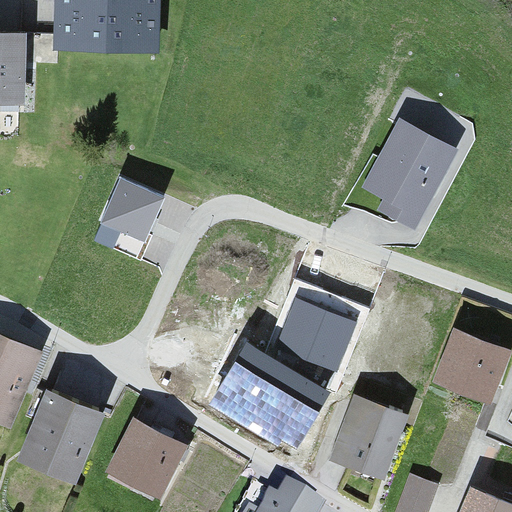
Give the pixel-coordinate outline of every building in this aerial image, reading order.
[(170,0),(65,0),(62,52),(168,57),(170,0)] [(36,38),(0,36),(0,106),(32,108),(36,38)] [(454,146),(400,119),(367,185),(387,195),(381,207),(414,224),(454,146)] [(160,196),(122,180),(105,218),(143,234),(160,196)] [(349,324),(296,297),(268,352),(244,340),(211,405),(288,444),(349,324)] [(511,379),(511,349),(464,330),(442,386),(500,409),(511,379)] [(45,352),(0,332),(0,422),(13,428),(45,352)] [(115,412),(58,388),(27,459),(84,483),(115,412)] [(413,417),(362,397),(336,460),(388,481),(413,417)] [(192,446),(142,419),(113,473),(163,500),(192,446)] [(427,511),(438,487),(411,475),(395,511),(427,511)] [(328,511),(284,485),(267,511),(328,511)] [(511,511),(511,502),(479,489),(469,511),(511,511)]
